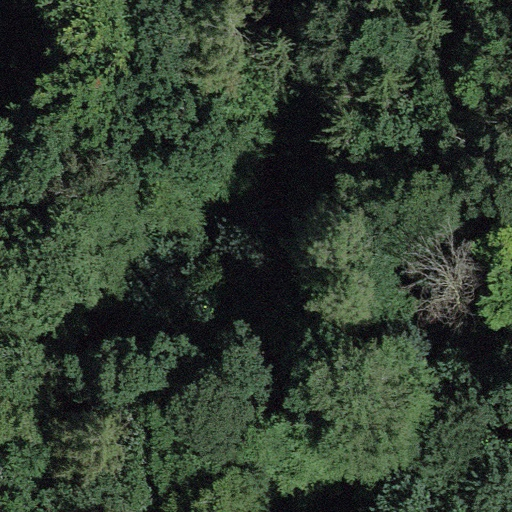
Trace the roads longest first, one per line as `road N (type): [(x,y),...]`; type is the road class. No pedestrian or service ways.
road 1 (track): [(347,511),(511,268)]
road 2 (track): [(77,0),(0,218)]
